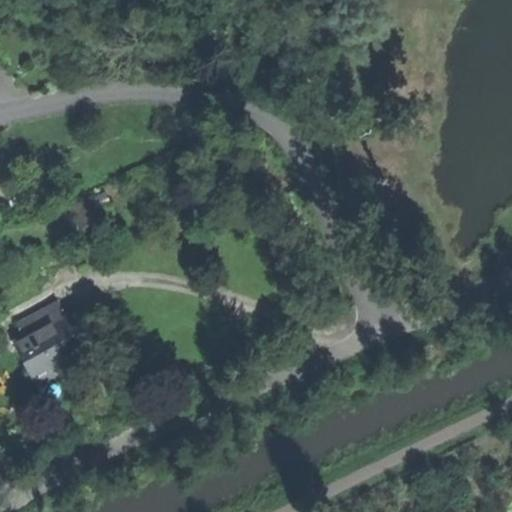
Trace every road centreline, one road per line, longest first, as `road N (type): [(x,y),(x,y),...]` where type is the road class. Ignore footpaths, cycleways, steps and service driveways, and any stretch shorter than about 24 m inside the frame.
road 1 (unclassified): [(395,319),(373,227),(331,167),(256,111),(172,86),(0,105)]
road 2 (residential): [(395,319),(2,511)]
road 3 (unclassified): [(511,281),(395,319)]
